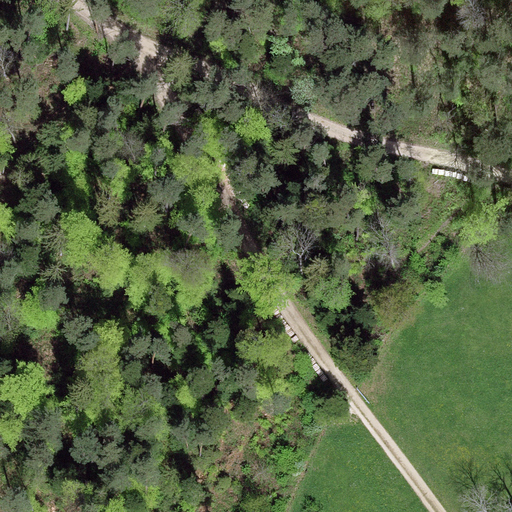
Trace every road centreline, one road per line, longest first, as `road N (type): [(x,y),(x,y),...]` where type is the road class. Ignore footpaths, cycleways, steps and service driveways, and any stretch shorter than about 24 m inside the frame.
road 1 (track): [(124,31),(261,268),(436,511)]
road 2 (track): [(511,174),(287,105),(124,31)]
